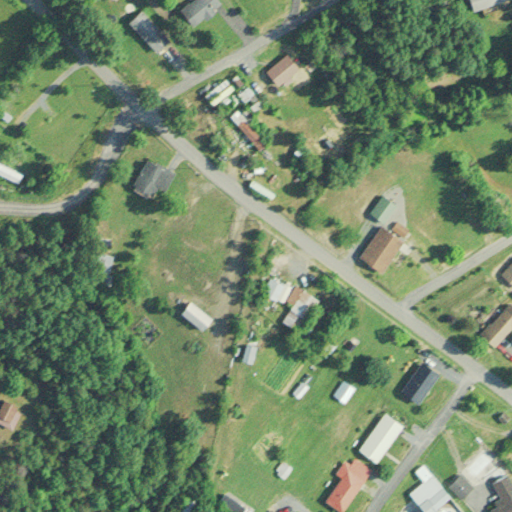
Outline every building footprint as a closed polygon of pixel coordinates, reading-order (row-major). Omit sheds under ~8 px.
[(189,26),(217,5),(213,0),(187,0),(176,9),(189,26)] [(504,2),(503,0),(464,0),(466,10),(504,2)] [(153,53),(167,41),(137,9),(124,21),(153,53)] [(272,86),(294,70),(283,55),(261,70),(272,86)] [(225,117),(254,150),(261,143),(232,110),(225,117)] [(151,187),(160,192),(171,173),(144,158),(126,189),(144,199),(151,187)] [(21,175),(0,164),(0,176),(16,185),(21,175)] [(453,202),(441,193),(419,222),(431,231),(453,202)] [(376,274),(398,242),(377,227),(355,259),(376,274)] [(195,264),(174,244),(166,253),(187,273),(195,264)] [(259,294),(271,300),(278,285),(267,279),(259,294)] [(274,319),(290,332),(313,301),(297,289),(274,319)] [(174,313),(197,331),(207,319),(183,301),(174,313)] [(511,313),(510,313),(511,309),(511,306),(501,301),(482,341),(495,347),(505,326),(511,328),(511,313)] [(396,393),(414,405),(435,374),(417,362),(396,393)] [(0,424),(8,427),(15,408),(0,402),(0,424)] [(354,452),(374,464),(398,425),(378,413),(354,452)] [(340,511),(365,467),(350,459),(347,464),(342,461),(319,503),(336,511),(340,511)] [(463,490),(471,511),(511,511),(511,489),(506,473),(463,490)] [(445,486),(457,499),(470,487),(457,474),(445,486)] [(434,508),(445,493),(430,481),(418,496),(434,508)] [(196,511),(198,502),(181,499),(178,511),(196,511)]
